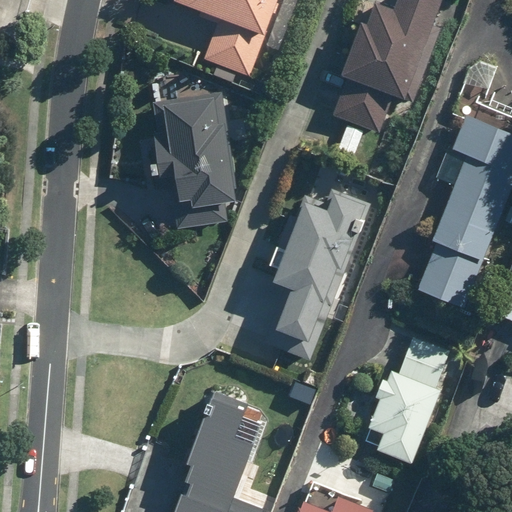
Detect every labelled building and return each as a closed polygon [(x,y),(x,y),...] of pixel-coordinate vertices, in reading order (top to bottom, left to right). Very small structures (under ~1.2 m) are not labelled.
[(192,0),(224,12),(208,56),(256,74),(283,0),(192,0)] [(400,89),(414,94),(449,0),(403,0),(402,3),(393,0),(373,0),(347,70),(353,72),(338,112),(384,130),(400,89)] [(182,226),(235,218),(232,198),(245,196),(230,89),(157,100),(170,187),(176,186),(182,226)] [(470,304),(511,198),(511,124),(472,109),(457,146),(471,151),(419,284),(470,304)] [(366,130),(351,125),(341,152),(356,157),(366,130)] [(267,340),(314,357),(373,200),(336,186),(330,200),(309,192),(301,216),(295,214),(277,262),(285,265),(280,278),(289,281),(267,340)] [(511,276),(499,310),(511,315),(511,276)] [(418,460),(446,387),(440,385),(454,349),(417,335),(403,371),(395,368),(373,425),(388,431),(382,446),(418,460)] [(248,433),(260,403),(224,389),(190,476),(199,479),(185,511),(270,511),(272,508),(244,497),(267,440),(248,433)] [(378,511),(381,505),(309,479),(297,511),(378,511)]
